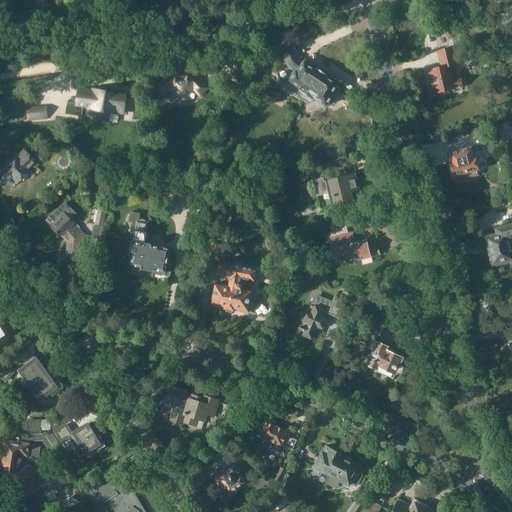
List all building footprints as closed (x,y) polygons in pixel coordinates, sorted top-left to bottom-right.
[(301,89),(300,90),(297,95),(303,100),(311,88),(321,72),(317,69),(316,70),(304,62),(304,61),(302,60),(300,59),(299,57),(298,55),(297,54),(295,42),(281,45),(284,57),(285,58),(286,61),(288,64),(290,67),(293,70),(295,71),(289,81),(301,89)] [(443,67),(429,70),(435,92),(462,86),(460,78),(452,80),(449,66),(455,65),(451,49),(439,51),(443,67)] [(475,51),(466,61),(472,66),(481,56),(475,51)] [(234,59),(229,70),(240,74),(245,63),(234,59)] [(173,72),(172,72),(156,88),(163,95),(170,88),(172,91),(175,93),(182,95),(188,93),(191,91),(193,88),(200,95),(207,88),(191,72),(190,72),(189,71),(188,71),(187,71),(186,71),(185,72),(184,72),(183,73),(181,73),(179,72),(178,72),(177,71),(176,71),(175,71),(174,71),(173,72)] [(326,75),(321,72),(311,88),(303,100),(310,104),(313,98),(314,97),(326,106),(333,95),(335,96),(341,86),(338,84),(325,76),(326,75)] [(123,111),(126,96),(113,94),(114,92),(99,90),(98,92),(94,92),(86,90),(79,89),(76,104),(96,107),(96,110),(102,111),(102,112),(104,112),(104,111),(111,112),(111,109),(123,111)] [(47,118),(46,107),(27,109),(28,119),(47,118)] [(11,139),(0,136),(0,150),(8,152),(11,139)] [(474,157),(471,147),(448,153),(451,163),(450,163),(453,176),(467,172),(468,177),(478,175),(477,170),(478,170),(475,157),(474,157)] [(329,159),(346,155),(344,148),(327,152),(329,159)] [(12,176),(18,183),(22,179),(24,180),(28,176),(26,175),(30,171),(30,170),(33,168),(34,170),(39,164),(37,162),(38,162),(27,151),(26,151),(24,149),(19,154),(21,156),(10,167),(0,175),(6,181),(12,176)] [(346,155),(329,159),(330,165),(347,161),(346,155)] [(212,169),(206,170),(160,179),(164,195),(208,185),(212,169)] [(354,174),(324,181),(323,177),(312,180),(316,194),(330,190),(332,195),(331,195),(331,197),(332,197),(334,207),(353,202),(350,191),(358,189),(354,174)] [(511,191),(510,184),(490,189),(492,198),(511,193),(511,191)] [(112,188),(114,195),(123,193),(121,186),(112,188)] [(94,224),(102,226),(106,206),(98,205),(94,224)] [(58,233),(60,236),(63,234),(69,240),(66,256),(77,258),(80,242),(83,242),(84,235),(63,212),(57,218),(53,214),(47,220),(51,224),(50,225),(57,232),(56,233),(57,234),(58,233)] [(133,223),(132,226),(135,227),(130,254),(133,255),(131,266),(133,269),(139,270),(143,268),(153,270),(155,273),(162,274),(165,272),(165,271),(170,272),(172,262),(167,261),(169,249),(144,244),(149,222),(146,221),(145,220),(142,219),(140,221),(138,220),(140,213),(131,212),(129,222),(133,223)] [(486,241),(485,242),(486,245),(488,247),(490,256),(489,257),(490,261),(492,262),(493,264),(511,259),(511,255),(509,243),(510,243),(510,241),(509,241),(508,239),(509,241),(511,240),(511,225),(507,226),(496,229),(498,235),(486,238),(486,241)] [(331,237),(333,245),(353,240),(351,232),(331,237)] [(367,240),(338,247),(342,264),(380,254),(378,247),(369,249),(367,240)] [(204,256),(218,259),(221,246),(207,243),(204,256)] [(228,285),(217,283),(212,305),(225,308),(226,311),(232,312),(234,309),(252,313),(254,302),(249,301),(251,290),(246,289),(248,279),(253,280),(255,269),(242,267),(241,265),(235,264),(234,265),(221,263),(219,274),(230,276),(228,285)] [(290,280),(292,271),(289,270),(289,268),(286,267),(284,279),(290,280)] [(312,337),(311,339),(312,339),(312,338),(317,339),(325,320),(327,320),(325,319),(328,313),(334,315),(333,316),(344,321),(349,310),(338,305),(340,299),(335,297),(332,304),(326,302),(327,301),(316,296),(312,305),(310,304),(307,311),(305,311),(307,312),(301,327),(300,326),(299,328),(305,330),(305,329),(312,332),(310,336),(312,337)] [(399,306),(395,296),(390,298),(394,308),(399,306)] [(372,320),(366,333),(378,339),(384,325),(372,320)] [(367,358),(366,360),(367,360),(366,362),(369,363),(368,365),(378,369),(379,366),(395,373),(396,371),(399,372),(401,372),(402,368),(402,366),(400,365),(403,357),(393,353),(395,349),(374,340),(370,348),(375,350),(371,357),(369,356),(368,358),(367,358)] [(33,386),(47,375),(32,355),(17,366),(28,382),(29,381),(33,386)] [(9,366),(0,376),(6,381),(14,371),(9,366)] [(46,394),(49,397),(64,386),(53,371),(47,375),(33,386),(32,386),(40,398),(46,394)] [(183,421),(190,398),(184,396),(185,391),(167,386),(162,402),(176,406),(172,420),(183,423),(184,421),(183,421)] [(191,396),(190,398),(183,421),(184,421),(202,427),(207,413),(214,415),(216,407),(219,408),(220,404),(217,403),(217,401),(203,397),(203,399),(191,396)] [(297,440),(288,436),(286,435),(287,431),(274,425),(275,421),(268,418),(260,437),(264,438),(264,439),(266,440),(267,440),(272,442),(269,448),(279,452),(281,446),(292,451),(297,440)] [(28,420),(28,422),(23,422),(23,433),(43,432),(42,419),(28,420)] [(66,424),(55,431),(61,441),(69,436),(75,447),(81,443),(86,452),(90,449),(93,454),(106,446),(98,434),(94,437),(93,434),(95,433),(92,428),(90,429),(87,425),(72,434),(66,424)] [(37,461),(40,447),(28,445),(28,444),(5,441),(0,474),(0,478),(35,482),(37,470),(39,470),(40,461),(37,461)] [(331,476),(342,455),(342,454),(340,453),(340,452),(340,449),(337,448),(335,449),(334,449),(327,446),(324,452),(323,452),(311,474),(319,479),(323,471),(331,476)] [(237,447),(229,453),(227,454),(231,460),(238,457),(240,460),(239,461),(241,464),(244,468),(250,465),(247,460),(246,460),(245,457),(244,457),(237,447)] [(361,476),(358,474),(362,466),(359,464),(359,461),(355,460),(353,461),(342,455),(331,476),(348,485),(355,488),(361,476)] [(226,495),(246,483),(234,464),(213,476),(220,486),(219,488),(222,493),(225,494),(226,495)] [(281,467),(274,480),(280,483),(287,470),(281,467)] [(293,479),(285,474),(278,488),(286,492),(293,479)] [(99,504),(86,511),(143,511),(138,504),(139,503),(136,504),(124,497),(125,494),(123,493),(118,484),(112,487),(105,475),(87,485),(99,504)] [(434,511),(435,511),(415,503),(413,509),(398,501),(393,510),(392,511),(393,511),(392,511),(434,511)] [(360,511),(364,508),(357,502),(349,511),(360,511)]
